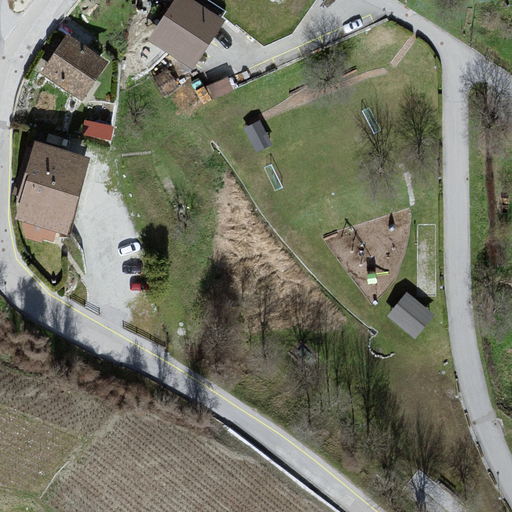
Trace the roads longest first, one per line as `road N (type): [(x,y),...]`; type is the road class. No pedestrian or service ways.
road 1 (residential): [(434,38),(449,100),(467,376),(488,439),(511,478)]
road 2 (residential): [(0,261),(26,293),(68,323),(247,424),(361,511)]
